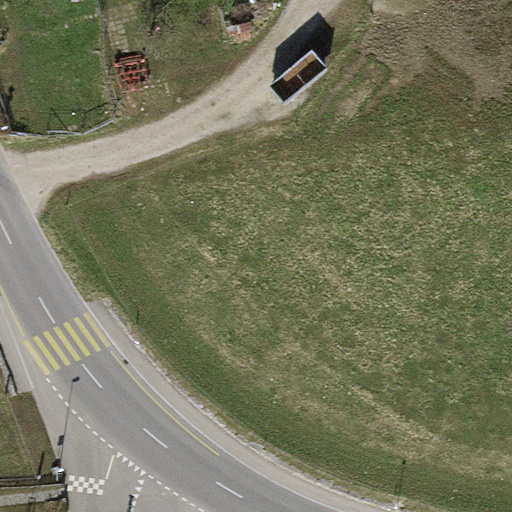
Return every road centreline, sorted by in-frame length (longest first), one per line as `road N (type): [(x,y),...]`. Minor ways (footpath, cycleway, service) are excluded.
road 1 (track): [(0,195),(203,136),(337,0)]
road 2 (tertiary): [(0,220),(67,344),(128,417)]
